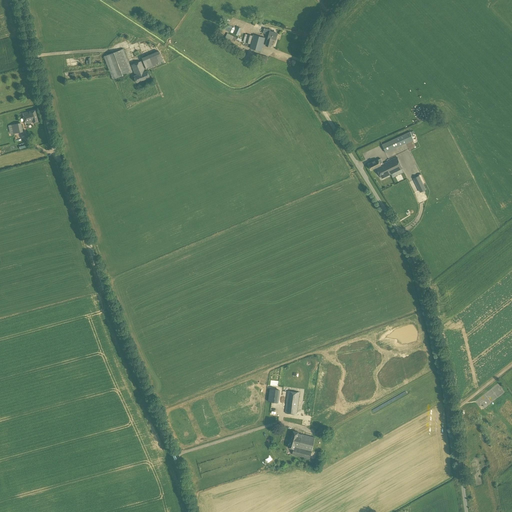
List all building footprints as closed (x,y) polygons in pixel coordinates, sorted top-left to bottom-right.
[(275,40),(277,33),(270,31),(266,45),(270,47),(273,39),(275,40)] [(235,41),(237,38),(227,33),(225,37),(235,41)] [(250,44),(252,35),(245,34),(243,42),(245,42),(245,43),(250,44)] [(261,51),(265,38),(253,34),(249,48),(261,51)] [(112,79),(132,72),(123,49),(103,56),(112,79)] [(147,67),(165,62),(161,51),(144,56),(147,67)] [(266,64),(268,57),(248,51),(246,58),(266,64)] [(145,72),(141,61),(131,65),(135,75),(134,76),(136,82),(149,77),(146,71),(145,72)] [(33,123),(37,122),(35,110),(23,113),(25,124),(33,122),(33,123)] [(10,134),(22,132),(20,123),(8,125),(10,134)] [(385,152),(414,140),(410,132),(382,144),(385,152)] [(402,169),(396,157),(383,164),(381,158),(368,164),(371,170),(376,167),(382,178),(401,169),(401,170),(402,169)] [(419,176),(413,178),(420,192),(426,190),(419,176)] [(278,403),(280,390),(269,388),(268,401),(278,403)] [(302,409),(297,408),(300,393),(288,391),(285,413),(297,414),(297,413),(301,414),(301,416),(308,417),(309,411),(311,412),(312,406),(303,405),(302,409)] [(309,458),(315,438),(298,433),(298,432),(292,431),(288,447),(294,449),(292,454),(309,458)]
